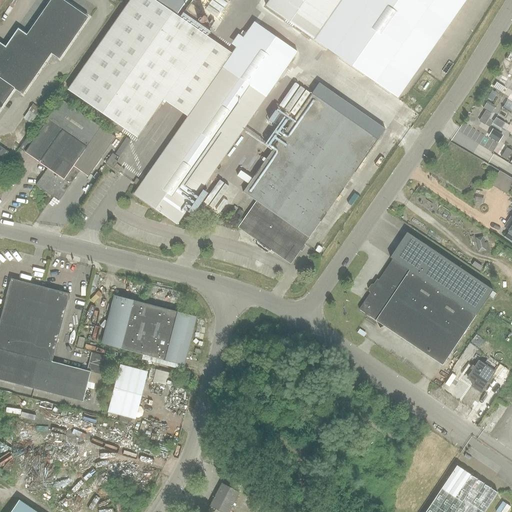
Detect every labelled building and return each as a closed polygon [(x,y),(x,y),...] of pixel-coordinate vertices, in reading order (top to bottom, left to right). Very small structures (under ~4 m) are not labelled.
[(60,60),(89,18),(63,0),(51,0),(27,35),(19,29),(6,48),(0,43),(0,110),(15,89),(24,95),(52,54),(60,60)] [(138,138),(208,37),(174,13),(154,0),(130,0),(68,90),(138,138)] [(158,0),(178,13),(187,0),(158,0)] [(269,0),(266,6),(269,8),(313,39),(325,23),(326,20),(340,0),(269,0)] [(340,0),(314,39),(389,91),(451,0),(340,0)] [(192,4),(187,11),(197,18),(202,11),(192,4)] [(249,30),(188,117),(134,194),(177,224),(292,60),(249,30)] [(291,265),(379,141),(313,94),(243,193),(256,202),(238,228),(257,242),(256,243),(270,253),(271,251),(291,265)] [(80,170),(88,176),(89,177),(116,137),(101,127),(61,99),(47,119),(48,120),(25,152),(40,162),(40,163),(48,168),(37,184),(60,200),(75,177),(80,170)] [(32,105),(23,118),(33,125),(42,111),(32,105)] [(24,152),(32,140),(27,137),(19,149),(24,152)] [(127,138),(117,154),(121,156),(131,141),(127,138)] [(0,165),(9,153),(8,152),(0,146),(0,165)] [(113,169),(118,162),(111,157),(106,164),(113,169)] [(243,171),(241,176),(251,181),(253,176),(243,171)] [(495,185),(509,192),(511,185),(511,176),(501,172),(495,185)] [(481,309),(493,290),(408,233),(392,258),(393,259),(476,315),(481,309)] [(484,236),(476,238),(479,252),(490,250),(488,242),(485,243),(484,236)] [(443,365),(476,315),(393,259),(359,309),(443,365)] [(11,278),(0,320),(0,379),(34,388),(34,389),(83,401),(91,372),(52,362),(70,294),(11,278)] [(482,307),(481,309),(511,329),(511,303),(493,290),(492,291),(489,296),(482,307)] [(167,361),(180,312),(132,300),(119,348),(167,361)] [(79,337),(77,347),(83,348),(85,339),(79,337)] [(112,376),(116,358),(92,352),(88,370),(112,376)] [(472,386),(476,388),(481,392),(493,374),(486,370),(488,367),(479,361),(468,378),(474,382),(472,386)] [(142,420),(147,399),(139,397),(145,372),(121,365),(109,411),(142,420)] [(99,374),(92,372),(89,382),(96,383),(99,374)] [(446,482),(425,511),(484,511),(498,492),(457,465),(451,475),(448,473),(443,481),(446,482)] [(221,511),(229,511),(240,493),(222,483),(210,506),(221,511)] [(11,511),(36,511),(19,500),(11,511)]
